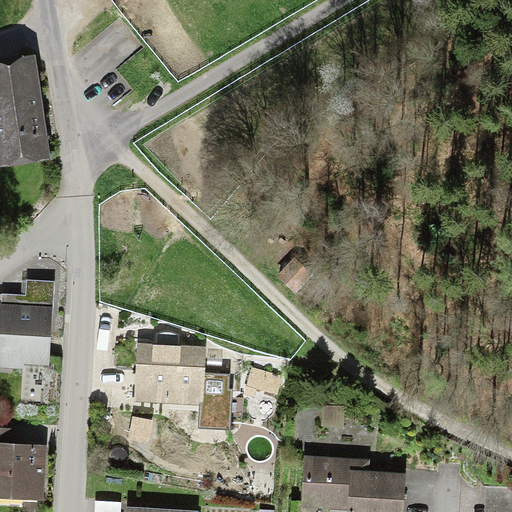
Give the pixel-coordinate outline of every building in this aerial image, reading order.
[(0,98),(36,94),(32,62),(0,67),(0,98)] [(36,94),(0,98),(0,170),(47,163),(36,94)] [(311,277),(296,261),(282,275),(297,290),(311,277)] [(49,311),(0,308),(0,365),(46,368),(49,311)] [(205,348),(134,347),(133,403),(199,405),(198,431),(227,431),(228,374),(204,374),(205,348)] [(278,381),(258,374),(251,393),(270,400),(278,381)] [(0,500),(40,503),(43,451),(12,449),(13,433),(0,432),(0,500)] [(368,463),(302,462),(301,510),(348,510),(347,511),(400,511),(401,477),(368,476),(368,463)]
